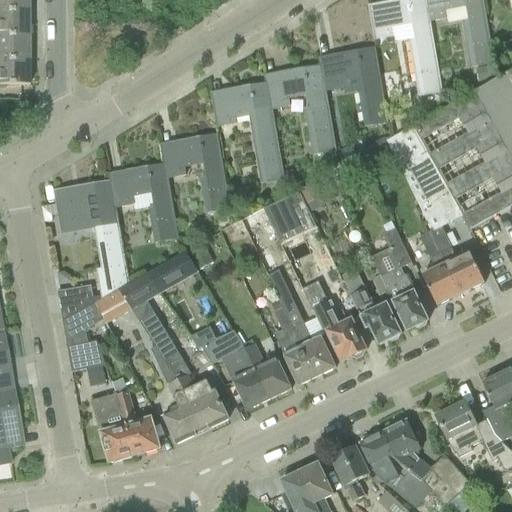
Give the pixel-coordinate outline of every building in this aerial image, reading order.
[(0,0),(0,13),(28,13),(27,0),(0,0)] [(429,23),(424,0),(411,0),(393,3),(394,9),(371,13),(370,7),(368,8),(369,14),(374,41),(393,37),(392,30),(411,26),(413,41),(408,42),(418,98),(441,94),(429,23)] [(481,0),(424,0),(429,23),(447,20),(446,12),(465,9),(468,24),(462,25),(470,70),(493,66),(481,0)] [(0,13),(0,37),(28,38),(28,13),(0,13)] [(28,38),(0,37),(0,62),(28,62),(28,38)] [(364,128),(387,124),(374,50),(343,55),(344,62),(321,66),(320,59),(319,59),(325,93),(343,89),(342,82),(361,78),(363,92),(358,93),(364,128)] [(325,93),(319,59),(318,60),(320,68),(289,73),(290,79),(267,83),(266,77),(265,77),(271,110),(272,110),(288,107),(287,100),(306,97),(309,111),(305,111),(313,157),(335,153),(325,93)] [(0,87),(28,87),(28,62),(0,62),(0,87)] [(492,81),(490,68),(476,70),(478,83),(492,81)] [(511,72),(412,128),(462,217),(470,231),(511,208),(511,72)] [(271,110),(265,77),(266,85),(236,91),(237,97),(213,101),(212,95),(211,95),(217,128),(235,125),(234,118),(253,115),(256,129),(251,130),(261,185),(284,181),(272,110),(271,110)] [(412,128),(412,127),(386,142),(430,234),(461,296),(484,285),(470,254),(456,261),(441,229),(462,217),(412,128)] [(206,215),(229,211),(217,136),(185,142),(186,148),(163,152),(162,146),(161,146),(167,180),(185,177),(183,169),(203,165),(205,180),(200,181),(206,215)] [(353,145),(338,153),(344,163),(359,155),(353,145)] [(167,180),(161,146),(160,146),(164,166),(134,171),(135,178),(111,182),(110,175),(109,176),(115,209),(116,209),(134,206),(132,198),(152,195),(155,210),(150,211),(155,244),(177,241),(167,180)] [(373,153),(363,158),(366,165),(376,160),(373,153)] [(292,172),(283,174),(285,184),(294,183),(292,172)] [(69,191),(55,193),(61,227),(78,224),(80,232),(95,229),(103,272),(99,272),(104,298),(104,300),(119,291),(128,286),(125,269),(116,209),(115,209),(109,176),(110,184),(80,189),(81,195),(70,197),(69,191)] [(316,184),(299,192),(306,206),(321,199),(322,198),(316,184)] [(299,194),(264,211),(269,223),(281,247),(316,230),(299,193),(299,194)] [(269,223),(264,211),(242,221),(248,233),(269,223)] [(389,251),(372,259),(407,333),(416,329),(419,330),(424,327),(426,324),(428,323),(406,277),(405,277),(401,270),(411,265),(395,231),(382,237),(389,251)] [(461,296),(430,234),(420,239),(435,271),(422,277),(437,308),(461,296)] [(214,264),(203,244),(188,251),(199,272),(214,264)] [(186,253),(144,276),(158,294),(198,273),(186,253)] [(347,275),(339,279),(341,283),(343,282),(366,330),(370,328),(379,347),(387,343),(392,344),(398,341),(399,337),(401,336),(386,305),(374,311),(364,291),(355,271),(347,275)] [(279,273),(268,278),(283,309),(317,379),(335,370),(320,338),(312,342),(279,273)] [(144,276),(128,286),(119,291),(131,309),(156,348),(178,382),(202,434),(228,422),(211,386),(207,382),(193,389),(187,377),(192,375),(146,300),(158,294),(144,276)] [(318,282),(302,290),(312,311),(314,311),(318,320),(326,337),(330,345),(332,343),(341,362),(346,360),(349,358),(350,360),(353,359),(356,360),(362,357),(363,354),(366,353),(351,322),(342,326),(331,302),(327,304),(322,292),(318,282)] [(91,289),(57,295),(62,324),(91,307),(95,305),(104,300),(104,298),(93,299),(91,289)] [(119,291),(104,300),(95,305),(104,321),(106,324),(131,309),(119,291)] [(95,305),(91,307),(62,324),(67,349),(88,345),(85,335),(90,329),(104,321),(95,305)] [(283,309),(273,314),(285,340),(278,344),(299,387),(317,379),(283,309)] [(234,334),(217,342),(226,361),(223,362),(247,412),(269,402),(245,352),(242,347),(234,334)] [(0,336),(0,392),(6,392),(2,368),(8,367),(3,336),(0,336)] [(253,341),(242,347),(245,352),(269,402),(291,391),(277,362),(265,367),(253,341)] [(88,345),(67,349),(71,374),(105,367),(97,343),(88,345)] [(178,382),(156,348),(151,351),(169,386),(180,409),(163,417),(177,446),(202,434),(178,382)] [(511,373),(511,371),(482,385),(494,408),(483,414),(487,422),(494,437),(501,443),(505,442),(511,438),(511,405),(511,402),(511,401),(511,373)] [(0,467),(10,466),(7,450),(23,447),(23,446),(16,447),(12,423),(19,422),(13,391),(6,392),(0,392),(0,467)] [(129,394),(117,397),(134,458),(160,451),(151,420),(137,424),(129,394)] [(117,397),(117,398),(116,396),(91,403),(109,465),(134,458),(117,397)] [(498,460),(505,473),(511,469),(511,454),(501,443),(494,437),(487,422),(476,428),(464,404),(436,418),(455,456),(457,455),(459,460),(472,453),(470,449),(482,443),(490,458),(493,464),(498,460)] [(421,451),(406,422),(383,434),(397,462),(422,483),(433,495),(434,494),(446,507),(470,486),(445,458),(431,473),(419,462),(412,455),(421,451)] [(383,434),(360,445),(374,474),(390,466),(404,479),(400,483),(412,494),(425,504),(433,495),(422,483),(397,462),(383,434)] [(368,476),(354,448),(331,459),(352,502),(363,497),(356,483),(368,476)] [(332,494),(318,465),(299,474),(317,511),(328,511),(323,498),(332,494)] [(317,511),(299,474),(281,483),(287,495),(282,497),(288,511),(317,511)] [(388,511),(405,511),(386,494),(378,503),(388,511)]
